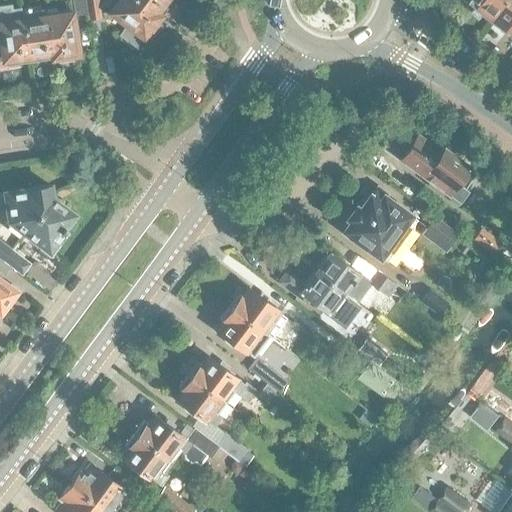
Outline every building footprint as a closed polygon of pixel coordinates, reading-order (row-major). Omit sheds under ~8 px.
[(72,0),(75,15),(87,13),(84,0),(72,0)] [(88,13),(89,19),(101,17),(98,0),(84,0),(87,13),(88,13)] [(138,0),(117,0),(109,11),(127,25),(121,35),(137,46),(143,37),(145,34),(150,38),(159,25),(155,22),(159,16),(138,0)] [(138,0),(159,16),(171,0),(138,0)] [(494,21),(509,0),(481,0),(485,2),(480,8),(482,10),(481,11),(494,21)] [(511,0),(509,0),(494,21),(505,29),(506,28),(509,30),(511,25),(511,0)] [(9,6),(0,7),(0,59),(6,59),(7,65),(29,61),(23,20),(22,12),(21,9),(10,10),(9,6)] [(45,8),(22,12),(23,20),(29,61),(53,57),(46,16),(45,8)] [(71,12),(46,16),(53,57),(60,56),(60,61),(76,59),(75,54),(78,53),(71,12)] [(399,158),(430,179),(444,190),(448,193),(448,194),(460,203),(468,191),(463,187),(474,172),(468,168),(469,166),(442,146),(439,150),(416,134),(399,158)] [(441,195),(444,190),(430,179),(426,185),(441,195)] [(25,232),(51,197),(49,184),(27,188),(28,189),(4,193),(9,219),(25,232)] [(364,196),(356,207),(401,240),(411,227),(404,222),(410,214),(375,188),(367,199),(364,196)] [(63,226),(72,213),(51,198),(51,197),(25,232),(50,250),(66,228),(63,226)] [(386,261),(401,240),(356,207),(348,218),(352,220),(344,231),(386,261)] [(449,247),(458,234),(434,217),(424,229),(449,247)] [(470,241),(491,256),(502,242),(481,227),(470,241)] [(0,257),(3,260),(11,249),(0,241),(0,257)] [(9,265),(22,274),(30,263),(11,249),(3,260),(9,265)] [(315,270),(314,271),(343,292),(342,292),(356,302),(370,283),(366,280),(368,278),(327,249),(315,265),(317,267),(315,270)] [(0,277),(9,265),(3,260),(0,257),(0,311),(16,290),(0,278),(0,277)] [(286,270),(278,282),(307,303),(309,299),(344,324),(359,304),(356,302),(342,292),(343,292),(314,271),(315,270),(313,268),(302,282),(286,270)] [(395,283),(375,268),(368,278),(366,280),(370,283),(386,295),(395,283)] [(238,294),(229,306),(269,336),(271,335),(274,337),(288,318),(279,312),(247,288),(241,296),(238,294)] [(420,301),(439,315),(449,302),(429,288),(420,301)] [(221,324),(217,329),(249,353),(255,357),(270,337),(269,336),(229,306),(217,321),(221,324)] [(366,338),(357,350),(378,365),(386,353),(366,338)] [(197,361),(188,373),(192,375),(191,377),(224,402),(232,391),(246,402),(256,390),(246,382),(244,384),(225,370),(226,368),(220,363),(218,365),(206,356),(200,364),(197,361)] [(247,369),(265,383),(275,390),(280,394),(288,382),(256,358),(247,369)] [(369,361),(356,378),(390,402),(401,384),(369,361)] [(182,389),(175,397),(200,415),(192,426),(191,427),(218,447),(236,461),(237,460),(243,464),(250,455),(244,451),(246,448),(223,431),(223,432),(214,425),(220,416),(216,413),(224,402),(191,377),(190,378),(186,375),(178,386),(182,389)] [(266,401),(275,390),(265,383),(257,394),(266,401)] [(511,404),(491,390),(483,401),(506,417),(511,420),(511,404)] [(143,421),(135,431),(138,434),(137,435),(171,460),(180,448),(186,453),(186,458),(191,462),(196,461),(200,464),(206,456),(209,458),(218,447),(191,427),(182,438),(152,415),(147,422),(143,421)] [(511,443),(511,420),(506,417),(495,432),(511,443)] [(128,447),(122,455),(160,484),(167,475),(162,471),(171,460),(137,435),(136,437),(132,434),(124,444),(128,447)] [(117,503),(126,491),(91,464),(84,473),(79,470),(69,483),(106,511),(114,501),(117,503)] [(105,511),(106,511),(69,483),(59,497),(64,500),(57,509),(61,511),(105,511)] [(155,498),(174,511),(192,511),(195,509),(164,486),(155,498)] [(453,511),(466,511),(472,504),(448,486),(438,499),(425,490),(425,491),(453,511)] [(453,511),(425,491),(417,501),(430,510),(428,511),(453,511)] [(511,511),(511,491),(497,511),(511,511)]
